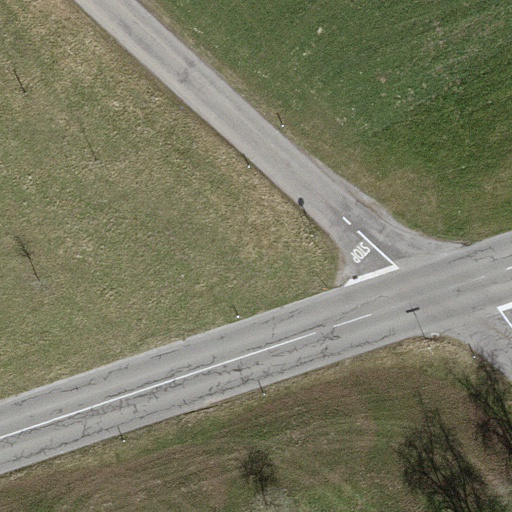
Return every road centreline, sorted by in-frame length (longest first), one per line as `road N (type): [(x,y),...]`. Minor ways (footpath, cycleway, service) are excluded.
road 1 (tertiary): [(432,295),(0,438)]
road 2 (unclassified): [(104,0),(432,295)]
